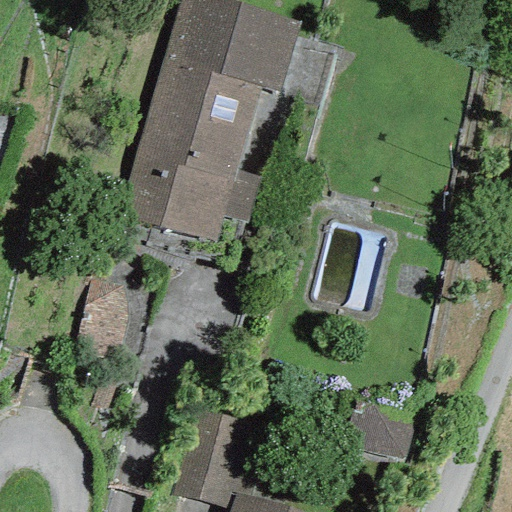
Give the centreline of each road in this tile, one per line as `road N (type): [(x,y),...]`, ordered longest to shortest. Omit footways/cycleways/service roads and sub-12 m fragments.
road 1 (unclassified): [(511,342),(439,511)]
road 2 (unclassified): [(60,511),(62,477),(39,439),(15,440),(0,451)]
